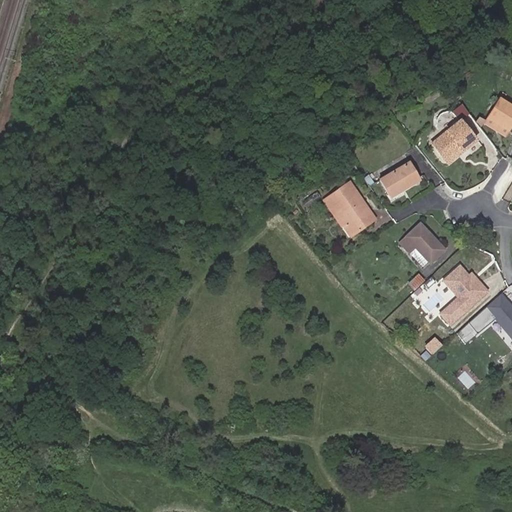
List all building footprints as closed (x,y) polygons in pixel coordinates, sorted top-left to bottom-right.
[(511,97),(505,93),(488,119),(510,132),(511,128),(511,97)] [(435,141),(449,156),(463,144),(467,148),(480,137),(463,116),(435,141)] [(416,157),(384,172),(391,188),(405,181),(407,184),(424,176),(416,157)] [(355,233),(379,215),(353,177),(333,191),(352,218),(347,221),(355,233)] [(352,218),(333,191),(325,196),(344,223),(347,221),(352,218)] [(418,242),(433,257),(447,246),(423,219),(404,237),(413,247),(418,242)] [(443,310),(454,322),(491,287),(474,269),(471,272),(462,262),(446,277),(451,283),(461,294),(443,310)] [(420,274),(410,284),(416,290),(426,281),(420,274)] [(511,298),(504,290),(460,329),(466,336),(476,327),(480,331),(498,314),(511,328),(511,298)] [(445,343),(439,337),(429,346),(435,352),(445,343)]
